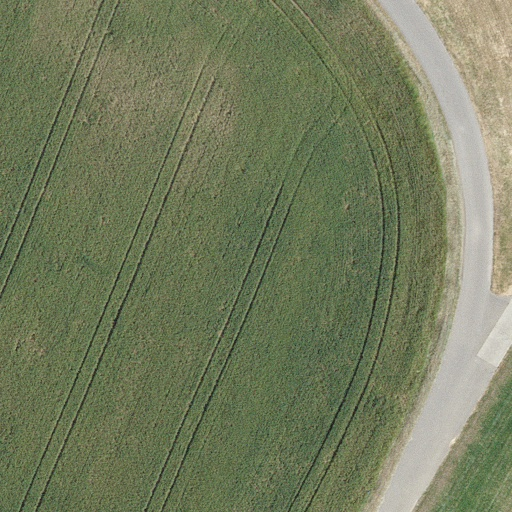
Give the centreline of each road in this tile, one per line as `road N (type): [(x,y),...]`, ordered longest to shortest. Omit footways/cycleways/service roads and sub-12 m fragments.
road 1 (track): [(431,437),(473,292),(475,185),(451,87),(393,0)]
road 2 (track): [(511,304),(387,511)]
